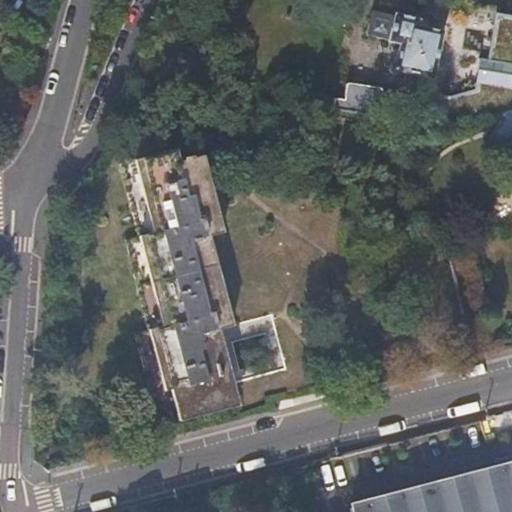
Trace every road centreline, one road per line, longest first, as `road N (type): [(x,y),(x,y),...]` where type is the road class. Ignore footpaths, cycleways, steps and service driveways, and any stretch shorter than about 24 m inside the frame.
road 1 (residential): [(511,382),(24,511)]
road 2 (residential): [(19,511),(10,471),(24,244),(40,191)]
road 3 (residential): [(51,164),(77,162),(100,127),(153,0)]
road 4 (residential): [(51,164),(90,0)]
